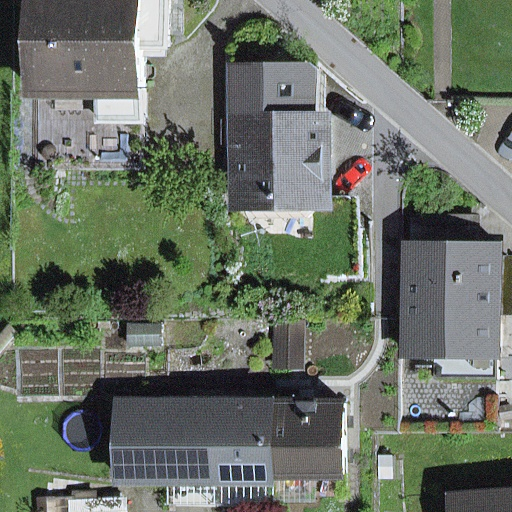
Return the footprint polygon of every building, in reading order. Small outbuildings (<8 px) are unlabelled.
[(35,0),(35,91),(40,91),(147,92),(147,48),(171,48),(171,0),(35,0)] [(310,219),(324,204),(330,204),(329,122),(319,122),(318,71),(243,72),(241,204),(284,204),(299,219),(310,219)] [(146,172),(147,92),(40,91),(40,171),(146,172)] [(413,246),(473,247),(473,217),(413,216),(413,246)] [(473,247),(483,247),(483,217),(473,217),(473,247)] [(483,247),(473,247),(413,246),(411,356),(436,356),(501,357),(502,315),(511,314),(511,271),(502,271),(502,257),(503,247),(483,247)] [(502,271),(511,271),(511,257),(502,257),(502,271)] [(280,326),(280,366),(302,366),(303,326),(280,326)] [(500,380),(501,357),(436,356),(436,380),(500,380)] [(347,405),(298,405),(298,391),(283,391),(283,404),(276,404),(276,405),(276,475),(318,475),(347,476),(347,405)] [(171,482),(276,482),(276,475),(276,405),(276,404),(125,404),(125,482),(171,482)] [(276,501),(318,502),(318,475),(276,475),(276,482),(276,501)] [(276,507),(276,501),(276,482),(171,482),(171,507),(276,507)] [(511,511),(511,500),(458,505),(459,511),(511,511)] [(88,503),(88,511),(136,511),(136,502),(110,502),(88,503)]
